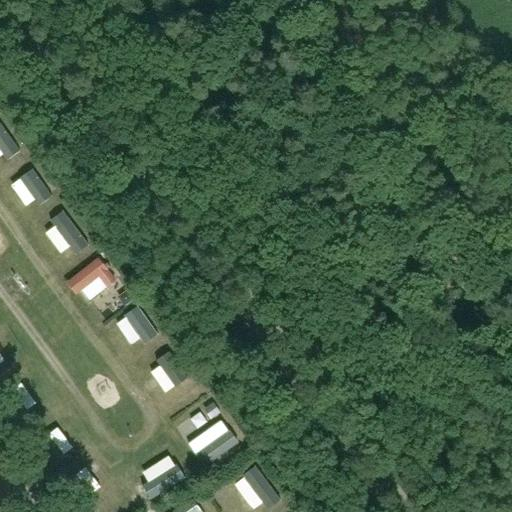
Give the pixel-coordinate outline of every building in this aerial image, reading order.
[(8,135),(0,137),(0,152),(4,162),(16,157),(8,135)] [(49,179),(30,182),(32,197),(51,195),(49,179)] [(158,325),(128,345),(138,359),(167,340),(158,325)] [(227,427),(238,420),(223,393),(211,400),(227,427)] [(195,438),(220,418),(210,405),(184,425),(195,438)] [(172,440),(160,447),(167,459),(157,464),(165,480),(187,468),(172,440)] [(251,511),(234,484),(224,490),(237,511),(251,511)] [(14,511),(8,503),(0,508),(0,511),(14,511)]
